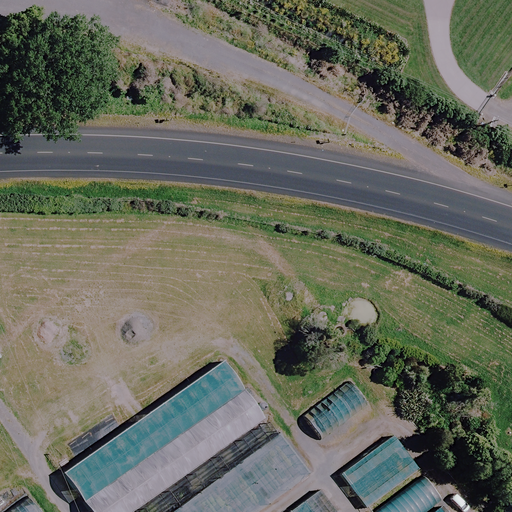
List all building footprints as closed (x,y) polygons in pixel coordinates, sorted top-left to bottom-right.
[(86,511),(135,511),(265,422),(224,362),(61,475),(86,511)] [(363,406),(347,385),(303,418),(319,439),(363,406)] [(276,430),(160,511),(267,511),(312,480),(276,430)] [(368,510),(424,470),(398,435),(342,474),(368,510)] [(426,511),(443,500),(426,477),(376,511),(426,511)] [(334,511),(316,490),(288,511),(334,511)] [(37,511),(26,496),(4,511),(37,511)]
